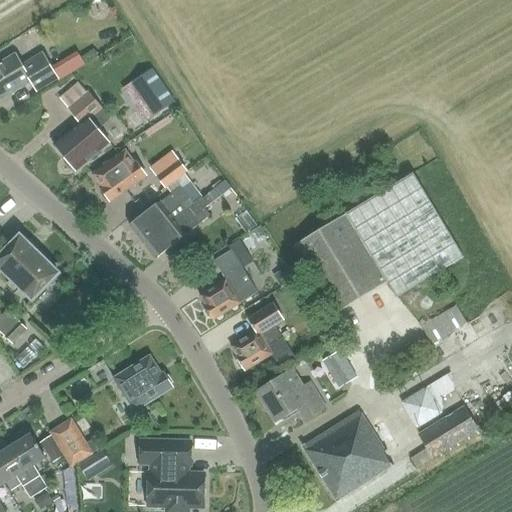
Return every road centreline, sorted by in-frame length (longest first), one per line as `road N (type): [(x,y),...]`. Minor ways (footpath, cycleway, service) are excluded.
road 1 (unclassified): [(268,511),(225,404),(163,303)]
road 2 (unclassified): [(163,303),(0,156)]
road 3 (residential): [(0,405),(163,303)]
